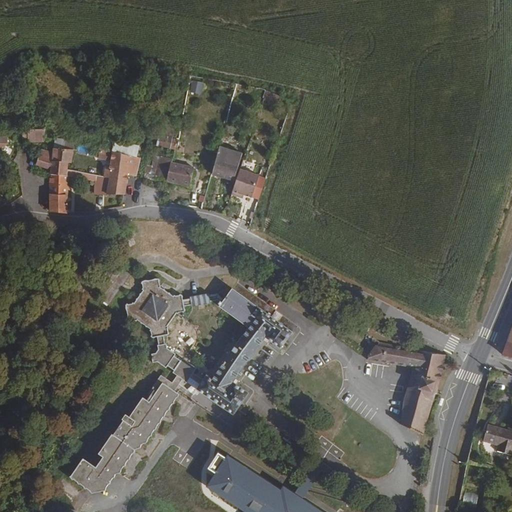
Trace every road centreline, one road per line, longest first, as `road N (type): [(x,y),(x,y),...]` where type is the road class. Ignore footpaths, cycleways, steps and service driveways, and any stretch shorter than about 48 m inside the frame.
road 1 (unclassified): [(0,230),(143,209),(178,214),(252,242),(478,356)]
road 2 (track): [(394,482),(406,450),(356,383),(358,354),(326,336),(312,359),(288,368),(285,407),(376,482)]
road 3 (track): [(330,511),(175,416),(118,498),(99,503),(84,495),(72,511)]
road 4 (primary): [(478,356),(437,511)]
